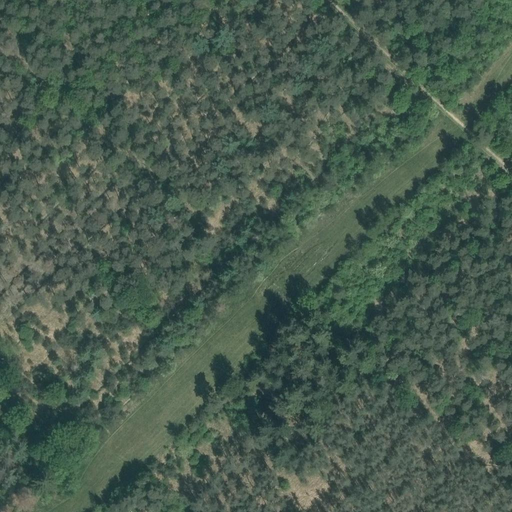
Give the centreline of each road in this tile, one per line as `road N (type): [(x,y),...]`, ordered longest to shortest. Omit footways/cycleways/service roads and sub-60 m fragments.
road 1 (track): [(62,511),(511,57)]
road 2 (track): [(320,0),(511,180)]
